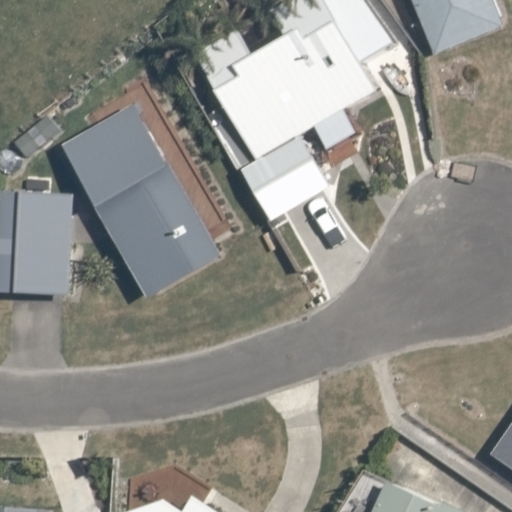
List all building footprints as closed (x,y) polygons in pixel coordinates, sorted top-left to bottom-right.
[(503,23),(493,0),(414,0),(435,51),(503,23)] [(215,86),(222,98),(202,109),(235,168),(255,157),(284,209),(321,188),(292,136),(374,90),(333,18),(302,35),(299,28),(232,65),(237,74),(215,86)] [(217,256),(133,103),(62,142),(145,295),(217,256)] [(71,193),(0,189),(0,289),(66,293),(71,193)] [(461,511),(383,480),(369,511),(461,511)]
